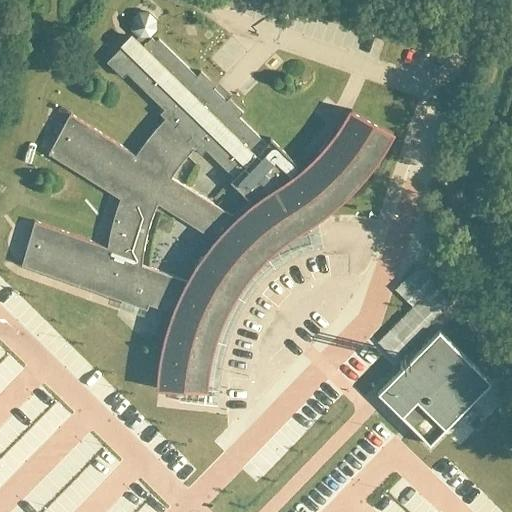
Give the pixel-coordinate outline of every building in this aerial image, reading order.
[(164,120),(155,130),(149,137),(144,143),(139,150),(135,157),(69,115),(48,154),(47,155),(119,200),(117,206),(115,212),(113,218),(112,224),(110,230),(109,236),(107,243),(106,249),(33,223),(21,267),(146,311),(148,306),(173,315),(171,322),(168,330),(166,338),(164,345),(162,353),(161,360),(160,368),(159,376),(158,383),(158,391),(179,392),(178,403),(217,407),(218,392),(205,391),(206,384),(206,376),(208,369),(209,362),(211,354),(212,347),(215,340),(217,333),(220,326),(223,319),(226,312),(230,305),(234,298),(238,292),(242,285),(247,279),(252,273),(257,267),(262,262),(267,257),(272,252),(278,248),(283,243),(289,239),(295,235),(297,233),(301,239),(310,233),(306,228),(308,227),(308,226),(318,220),(325,215),(331,210),(338,204),(344,198),(350,193),(356,186),(361,180),(366,174),(371,168),(376,161),(380,155),(385,148),(389,141),(392,134),(351,112),(347,119),(343,125),(339,132),(334,138),(329,144),(324,150),(319,156),(314,162),(308,167),(302,172),(270,141),(265,145),(238,119),(242,114),(227,100),(225,102),(213,90),(215,88),(200,73),(196,78),(158,41),(155,44),(150,39),(149,38),(156,31),(156,22),(148,15),(139,15),(132,22),(132,32),(139,39),(135,43),(130,38),(129,39),(135,46),(130,51),(123,45),(106,64),(122,79),(126,75),(163,111),(159,115),(164,120)] [(416,266),(392,291),(410,308),(376,343),(393,359),(452,301),(416,266)] [(438,333),(377,395),(429,447),(491,384),(438,333)] [(254,447),(235,463),(244,473),(263,457),(254,447)] [(254,478),(247,485),(260,498),(267,491),(254,478)] [(511,511),(511,482),(492,498),(489,494),(476,503),(483,511),(511,511)]
